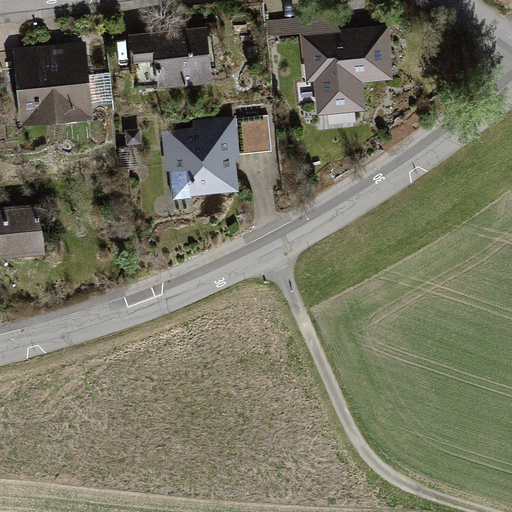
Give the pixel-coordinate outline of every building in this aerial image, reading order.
[(206,29),(130,38),(133,68),(136,68),(138,88),(212,80),(206,29)] [(330,33),(305,35),(307,53),(313,53),(315,81),(299,83),(301,103),(323,101),(324,106),(352,103),(350,80),(362,79),(361,70),(384,68),(382,48),(388,48),(386,29),(348,33),(346,34),(344,37),(345,39),(335,40),(335,37),(334,34),(330,33)] [(68,60),(20,64),(23,107),(35,106),(36,117),(57,115),(57,109),(76,108),(76,102),(113,99),(110,72),(85,74),(83,58),(81,58),(79,44),(67,45),(68,60)] [(272,150),(268,115),(236,118),(240,153),(272,150)] [(189,132),(174,134),(175,142),(173,142),(174,150),(172,150),(173,168),(170,168),(173,198),(191,197),(190,185),(232,181),(230,154),(237,153),(235,129),(205,132),(206,134),(189,135),(189,132)] [(138,131),(128,131),(129,142),(139,141),(138,131)] [(39,205),(0,208),(0,247),(43,244),(39,205)]
